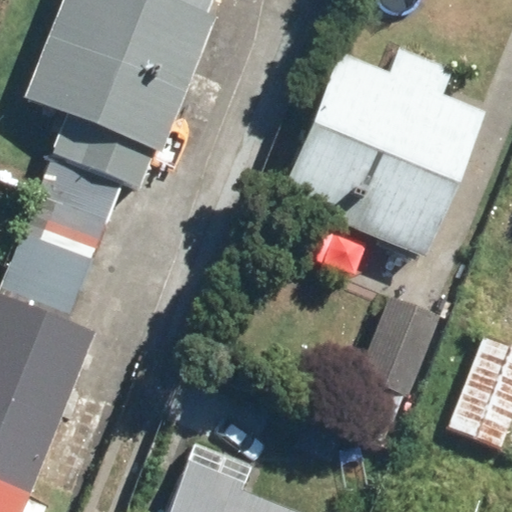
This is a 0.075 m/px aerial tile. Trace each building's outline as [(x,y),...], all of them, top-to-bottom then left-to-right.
[(57,115),(0,259),(0,511),(12,511),(82,339),(55,328),(129,140),(146,146),(191,15),(148,0),(46,0),(12,100),(57,115)] [(321,59),(264,198),(417,260),(474,121),(321,59)] [(395,402),(430,323),(385,303),(350,382),(395,402)] [(511,511),(511,355),(495,349),(431,511),(511,511)] [(271,511),(164,475),(151,511),(271,511)]
